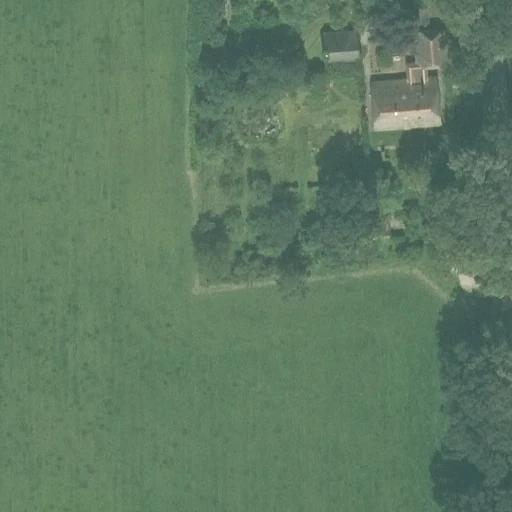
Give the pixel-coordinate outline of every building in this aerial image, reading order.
[(435,76),(425,77),(424,65),(450,63),(448,27),(414,30),(416,65),(406,66),(406,78),(370,80),(373,127),(438,123),(435,76)] [(323,29),(325,58),(357,56),(356,28),(323,29)] [(307,74),(308,95),(330,94),(329,72),(307,74)] [(375,157),(353,158),(355,176),(376,175),(375,157)] [(377,235),(379,247),(397,243),(395,231),(377,235)]
